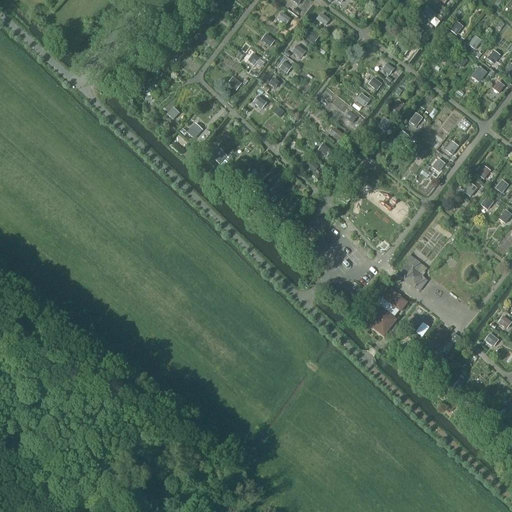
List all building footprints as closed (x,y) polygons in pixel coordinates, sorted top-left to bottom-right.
[(423,15),(431,21),(435,16),(427,10),(423,15)] [(195,19),(200,23),(205,16),(200,13),(195,19)] [(277,20),(285,26),(289,20),(281,14),(277,20)] [(316,21),(324,27),(328,21),(320,15),(316,21)] [(456,24),(450,32),(455,36),(461,28),(456,24)] [(410,32),(418,38),(422,32),(414,26),(410,32)] [(186,31),(182,36),(187,40),(191,35),(186,31)] [(303,38),(310,43),(314,37),(308,32),(303,38)] [(261,42),(269,48),(273,42),(265,36),(261,42)] [(468,46),(474,50),(480,43),(474,38),(468,46)] [(448,46),(442,41),(438,46),(445,51),(448,46)] [(400,50),(405,54),(409,49),(404,45),(400,50)] [(292,53),(299,58),(303,52),(296,47),(292,53)] [(167,56),(173,61),(177,56),(171,51),(167,56)] [(487,61),(493,65),(499,57),(493,53),(487,61)] [(254,57),(249,63),(254,67),(259,60),(254,57)] [(466,62),(460,57),(457,61),(463,67),(466,62)] [(284,64),(279,69),(286,74),(290,69),(284,64)] [(382,71),(388,76),(393,70),(386,65),(382,71)] [(471,78),(478,84),(485,74),(478,69),(471,78)] [(228,85),(236,91),(240,86),(232,79),(228,85)] [(273,80),(268,85),(273,89),(278,84),(273,80)] [(368,85),(376,91),(381,86),(373,80),(368,85)] [(497,83),(492,90),(498,94),(503,88),(497,83)] [(356,102),(364,108),(368,102),(360,96),(356,102)] [(253,104),(261,110),(265,105),(257,99),(253,104)] [(397,102),(391,110),(397,114),(402,106),(397,102)] [(167,116),(172,121),(178,115),(172,110),(167,116)] [(345,119),(351,124),(356,119),(349,114),(345,119)] [(415,115),(409,123),(415,127),(421,119),(415,115)] [(378,128),(383,132),(389,125),(383,121),(378,128)] [(187,134),(193,140),(201,131),(195,126),(187,134)] [(401,134),(396,141),(401,145),(407,138),(401,134)] [(445,152),(451,156),(457,148),(452,144),(445,152)] [(318,151),(326,157),(330,152),(322,146),(318,151)] [(415,157),(421,161),(426,153),(421,149),(415,157)] [(214,160),(219,165),(226,158),(220,153),(214,160)] [(432,169),(437,173),(443,165),(438,161),(432,169)] [(305,167),(313,173),(317,168),(309,162),(305,167)] [(227,173),(232,178),(238,172),(233,168),(227,173)] [(484,168),(477,176),(483,181),(489,172),(484,168)] [(242,187),(247,192),(252,187),(246,182),(242,187)] [(495,190),(501,194),(507,186),(501,182),(495,190)] [(464,194),(469,198),(475,190),(470,186),(464,194)] [(256,201),(261,206),(268,199),(263,194),(256,201)] [(481,207),(486,211),(493,203),(487,199),(481,207)] [(271,215),(276,220),(283,212),(278,207),(271,215)] [(499,220),(504,225),(510,217),(505,213),(499,220)] [(411,270),(420,278),(427,269),(409,256),(405,261),(407,263),(397,275),(403,280),(411,270)] [(403,280),(403,281),(414,289),(415,289),(419,292),(426,282),(420,278),(411,270),(403,280)] [(367,325),(383,337),(395,321),(392,319),(398,311),(400,312),(406,304),(390,292),(384,299),(383,298),(376,307),(379,310),(367,325)] [(498,324),(506,330),(510,324),(502,318),(498,324)] [(429,338),(439,346),(447,336),(437,328),(429,338)] [(453,336),(449,341),(455,346),(459,341),(453,336)] [(485,341),(493,347),(497,342),(489,336),(485,341)] [(454,379),(447,386),(452,391),(459,384),(454,379)] [(463,400),(469,406),(473,402),(467,396),(463,400)] [(476,414),(481,419),(488,412),(483,407),(476,414)] [(498,421),(491,429),(496,433),(503,426),(498,421)]
